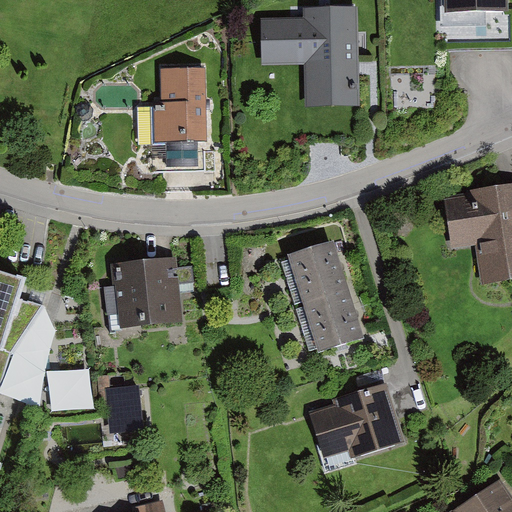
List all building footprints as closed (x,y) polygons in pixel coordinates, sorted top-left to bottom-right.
[(506,13),(505,0),(447,0),(448,15),(506,13)] [(356,103),(354,9),(306,10),(306,21),(264,23),(265,62),(307,62),(309,104),(356,103)] [(203,68),(162,68),(162,107),(152,107),(151,145),(163,144),(164,166),(197,166),(197,140),(205,141),(203,68)] [(511,287),(511,187),(444,197),(452,252),(477,249),(483,291),(511,287)] [(334,244),(287,258),(317,356),(364,342),(334,244)] [(173,259),(111,269),(121,334),(184,325),(173,259)] [(0,355),(22,284),(0,276),(0,355)] [(405,447),(388,387),(333,402),(335,410),(310,417),(323,462),(351,454),(353,462),(405,447)] [(137,389),(104,394),(111,439),(144,434),(137,389)] [(511,511),(511,503),(498,482),(452,511),(511,511)]
